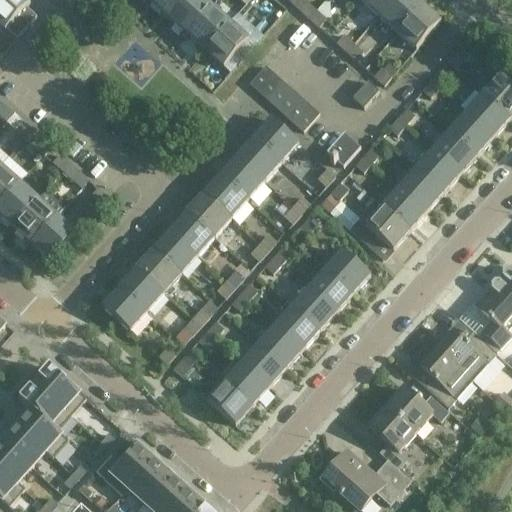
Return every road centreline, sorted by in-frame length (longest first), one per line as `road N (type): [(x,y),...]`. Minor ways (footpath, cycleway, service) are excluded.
road 1 (residential): [(511,186),(239,493),(49,320)]
road 2 (residential): [(49,320),(160,192),(24,72)]
road 3 (residential): [(286,61),(369,132),(475,10)]
